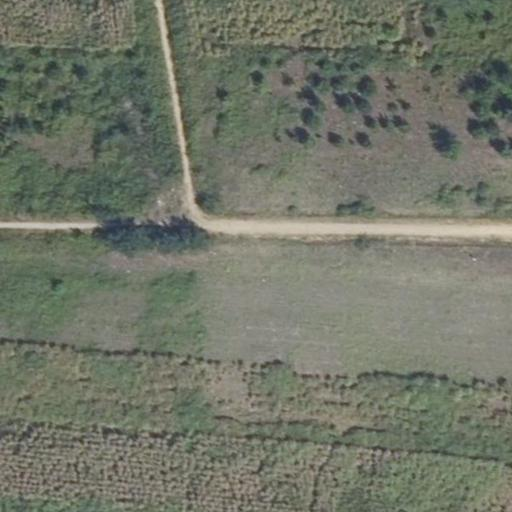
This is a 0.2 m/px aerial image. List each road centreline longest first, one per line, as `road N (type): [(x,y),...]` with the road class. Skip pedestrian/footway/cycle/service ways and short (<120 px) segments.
road 1 (track): [(0,226),(511,228)]
road 2 (track): [(195,224),(159,0)]
